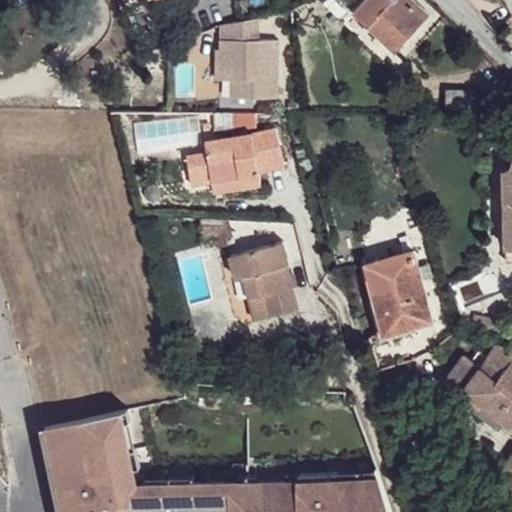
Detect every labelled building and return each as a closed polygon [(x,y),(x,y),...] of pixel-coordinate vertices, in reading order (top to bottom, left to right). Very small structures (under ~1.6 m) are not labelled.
[(366,26),(390,0),(363,0),(352,12),(366,26)] [(394,52),(423,21),(411,9),(400,0),(390,0),(366,26),(394,52)] [(400,0),(411,9),(417,2),(414,0),(400,0)] [(293,23),(323,7),(318,2),(292,17),(293,23)] [(423,21),(429,14),(417,2),(411,9),(423,21)] [(262,16),(220,24),(224,47),(228,47),(229,53),(222,67),(239,75),(240,93),(285,91),(283,33),(263,34),(262,16)] [(493,67),(477,52),(470,60),(486,75),(493,67)] [(475,106),(476,87),(449,84),(448,104),(475,106)] [(213,131),(234,131),(234,129),(235,113),(214,112),(213,131)] [(255,113),(235,113),(234,129),(256,126),(255,113)] [(208,152),(186,156),(191,185),(213,182),(239,178),(240,187),(261,184),(259,172),(257,164),(265,161),(267,170),(284,167),(275,128),(206,140),(208,152)] [(265,161),(257,164),(259,172),(267,170),(265,161)] [(239,178),(213,182),(215,197),(261,190),(261,184),(240,187),(239,178)] [(233,226),(214,231),(217,243),(222,246),(231,244),(229,239),(235,237),(233,226)] [(283,237),(231,249),(236,272),(243,271),(255,314),(298,304),(283,237)] [(401,259),(417,255),(415,251),(400,254),(401,259)] [(392,331),(434,321),(417,255),(401,259),(400,254),(367,263),(376,298),(377,300),(383,299),(392,331)] [(458,343),(466,346),(468,339),(460,337),(458,343)] [(511,349),(498,342),(481,367),(465,390),(467,392),(511,425),(511,349)] [(449,378),(465,390),(481,367),(464,355),(449,378)] [(511,440),(511,437),(511,425),(467,392),(460,401),(511,440)] [(133,420),(130,408),(119,411),(121,422),(127,421),(133,420)] [(393,511),(384,480),(381,469),(354,472),(354,476),(341,477),(340,470),(303,474),(304,481),(290,483),(261,486),(262,491),(253,492),(251,481),(250,467),(235,469),(236,483),(197,487),(174,490),(157,492),(158,496),(140,498),(135,478),(139,477),(135,459),(127,421),(121,422),(119,411),(47,426),(65,511),(393,511)] [(511,452),(508,458),(500,471),(511,479),(511,452)] [(145,476),(141,458),(135,459),(139,477),(145,476)] [(354,476),(354,472),(354,469),(340,470),(341,477),(354,476)] [(511,479),(500,471),(494,478),(493,479),(493,484),(496,486),(511,497),(511,479)] [(304,481),(303,474),(289,476),(290,483),(304,481)] [(261,486),(261,480),(251,481),(253,492),(262,491),(261,486)] [(197,487),(196,481),(174,484),(174,490),(197,487)]
